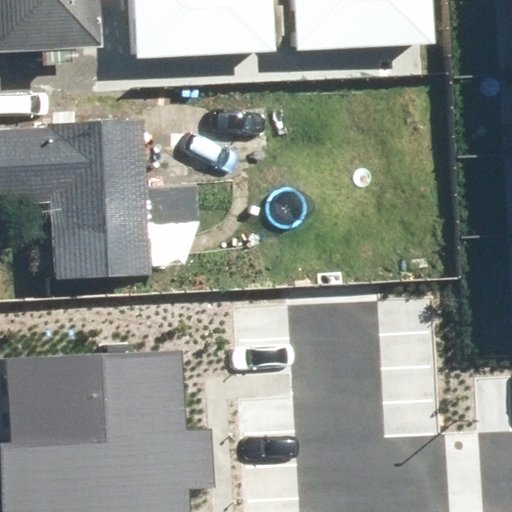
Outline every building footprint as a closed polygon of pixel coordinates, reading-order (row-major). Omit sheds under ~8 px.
[(0,0),(0,51),(77,48),(74,0),(0,0)] [(123,0),(126,56),(267,51),(265,0),(123,0)] [(281,0),(284,52),(425,47),(423,0),(281,0)] [(511,0),(502,0),(511,272),(511,0)] [(36,278),(134,272),(133,264),(187,260),(182,186),(129,190),(124,118),(0,125),(0,204),(31,202),(36,278)] [(494,187),(461,188),(463,243),(496,242),(494,187)] [(0,511),(168,511),(167,488),(190,487),(187,431),(163,432),(158,351),(0,359),(0,511)]
